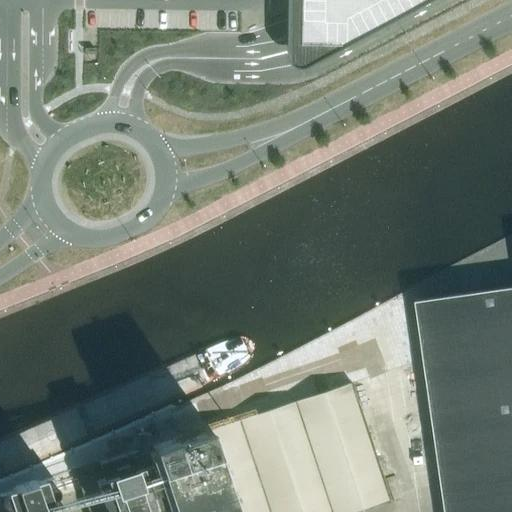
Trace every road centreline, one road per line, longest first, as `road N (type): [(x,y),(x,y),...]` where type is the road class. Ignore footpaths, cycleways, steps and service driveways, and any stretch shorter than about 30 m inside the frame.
road 1 (secondary): [(164,184),(220,172),(355,105),(386,80)]
road 2 (secondary): [(386,80),(247,137),(157,150)]
road 3 (secondary): [(157,150),(120,124),(86,127),(47,157),(43,201)]
road 4 (secondary): [(386,80),(511,16)]
road 5 (secondary): [(65,230),(99,239),(124,232),(156,208),(164,184)]
